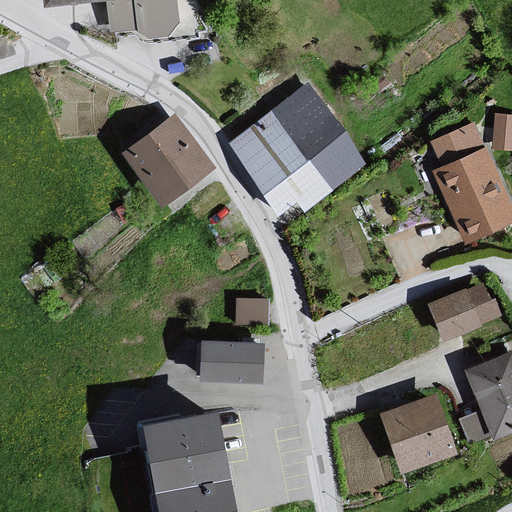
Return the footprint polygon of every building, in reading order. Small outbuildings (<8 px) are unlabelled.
[(187,0),(106,0),(111,34),(132,33),(151,45),(193,40),(193,6),(187,0)] [(302,87),(227,142),(285,221),(360,166),(302,87)] [(511,118),(493,116),(489,152),(511,154),(511,118)] [(172,119),(121,157),(162,211),(213,172),(172,119)] [(511,209),(473,121),(427,141),(438,167),(429,172),(463,249),(511,227),(511,209)] [(486,281),(428,306),(443,341),(501,316),(486,281)] [(267,299),(236,299),(236,325),(267,325),(267,299)] [(204,342),(202,377),(262,381),(264,346),(204,342)] [(511,360),(510,356),(462,374),(478,415),(457,423),(468,451),(511,434),(511,360)] [(435,398),(380,416),(400,476),(455,457),(435,398)] [(141,426),(157,511),(230,511),(212,413),(141,426)]
